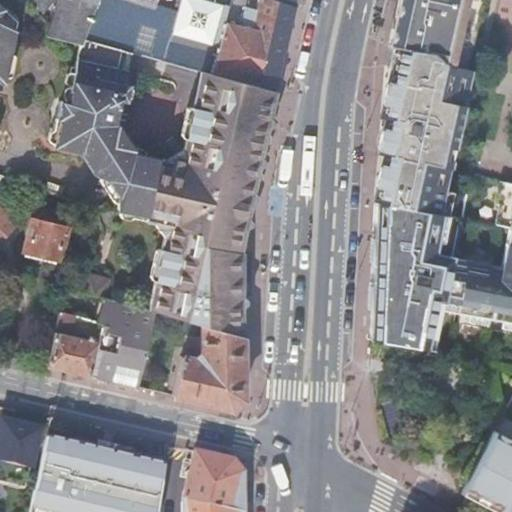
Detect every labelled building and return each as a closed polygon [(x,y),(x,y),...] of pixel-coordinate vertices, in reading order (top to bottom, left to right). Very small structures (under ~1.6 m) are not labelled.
[(27,0),(42,12),(53,0),(27,0)] [(58,0),(47,34),(80,42),(82,37),(83,37),(116,46),(133,51),(166,60),(179,11),(144,1),(143,3),(134,0),(58,0)] [(166,60),(202,69),(206,70),(240,80),(276,89),(288,36),(294,6),(278,0),(231,0),(231,4),(224,2),(216,0),(181,0),(179,11),(166,60)] [(397,0),(387,46),(391,46),(430,52),(447,66),(465,68),(480,0),(397,0)] [(0,15),(0,10),(3,7),(0,4),(0,80),(3,81),(4,75),(9,52),(15,29),(0,15)] [(17,20),(3,7),(0,10),(0,15),(15,29),(17,20)] [(82,37),(80,42),(76,65),(71,85),(68,101),(61,101),(57,118),(59,118),(54,142),(54,145),(81,152),(94,172),(102,175),(107,177),(112,185),(119,195),(119,202),(119,208),(120,209),(145,214),(145,219),(153,221),(165,236),(162,249),(156,280),(149,310),(155,311),(200,324),(241,336),(240,259),(243,241),(261,159),(276,89),(202,69),(194,106),(194,108),(187,137),(184,149),(177,154),(168,159),(144,154),(132,151),(133,149),(116,123),(115,124),(115,123),(120,98),(126,99),(129,84),(125,83),(133,51),(116,46),(83,37),(82,37)] [(383,155),(375,202),(447,216),(452,192),(442,190),(468,69),(465,68),(447,66),(430,52),(391,46),(387,67),(390,67),(384,92),(386,96),(383,119),(385,125),(380,150),(383,155)] [(13,53),(9,52),(4,75),(8,76),(11,74),(15,57),(13,53)] [(71,85),(76,65),(71,65),(70,70),(67,73),(65,81),(66,84),(71,85)] [(194,108),(194,106),(190,105),(188,107),(182,134),(183,136),(187,137),(194,108)] [(49,141),(54,142),(59,118),(57,118),(55,117),(53,129),(49,131),(48,139),(49,141)] [(114,201),(119,202),(119,195),(112,185),(107,177),(102,175),(100,180),(114,201)] [(508,228),(511,229),(511,184),(499,181),(493,204),(499,205),(494,225),(508,228)] [(511,229),(508,228),(500,268),(451,258),(458,218),(456,218),(447,216),(375,202),(369,273),(367,339),(432,350),(439,310),(441,302),(455,305),(454,313),(471,316),(488,319),(502,322),(511,323),(511,229)] [(37,208),(28,248),(60,256),(68,222),(45,217),(47,210),(37,208)] [(133,216),(145,219),(145,214),(120,209),(119,214),(121,217),(129,219),(133,216)] [(152,279),(156,280),(162,249),(159,248),(156,250),(150,276),(152,279)] [(89,273),(84,291),(105,297),(110,279),(89,273)] [(75,315),(82,290),(65,285),(59,310),(74,314),(75,315)] [(441,302),(439,310),(454,313),(455,305),(441,302)] [(156,317),(106,305),(98,334),(116,339),(113,353),(102,349),(95,377),(138,387),(156,317)] [(74,314),(59,310),(47,365),(95,377),(102,349),(96,347),(98,340),(72,334),(74,314)] [(487,326),(488,319),(471,316),(469,323),(487,326)] [(511,331),(511,323),(502,322),(501,329),(511,331)] [(242,399),(241,336),(200,324),(200,337),(188,337),(187,346),(192,346),(192,349),(200,349),(200,355),(196,358),(181,354),(171,394),(230,408),(242,399)] [(0,424),(0,464),(27,471),(36,432),(0,424)] [(511,511),(511,440),(494,431),(461,493),(494,510),(493,511),(496,511),(511,511)] [(157,511),(165,461),(49,434),(31,511),(157,511)] [(232,461),(192,452),(181,501),(181,511),(242,511),(242,474),(232,461)]
